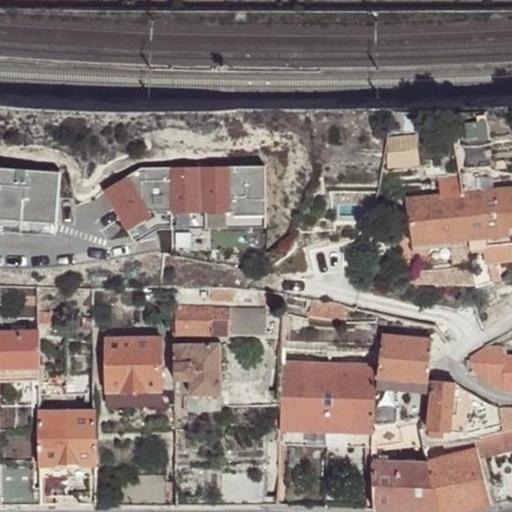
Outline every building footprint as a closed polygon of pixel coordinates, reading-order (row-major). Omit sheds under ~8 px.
[(450,131),(420,131),(420,161),(450,161),(450,131)] [(141,170),(106,190),(131,243),(157,239),(156,230),(174,231),(172,250),(265,252),(262,167),(141,170)] [(0,233),(55,237),(60,173),(0,169),(0,233)] [(441,196),(466,193),(465,177),(465,172),(439,175),(441,196)] [(465,177),(466,193),(482,192),(481,176),(465,177)] [(385,225),(402,222),(402,201),(404,200),(404,186),(394,186),(394,205),(385,205),(385,225)] [(466,193),(470,237),(488,235),(511,233),(511,189),(482,192),(466,193)] [(472,249),(470,237),(466,193),(441,196),(410,199),(414,242),(452,239),(454,259),(473,257),(472,249)] [(511,239),(511,233),(488,235),(489,247),(489,253),(509,251),(508,240),(511,239)] [(470,237),(472,249),(489,247),(488,235),(470,237)] [(346,249),(339,253),(343,260),(349,256),(346,249)] [(474,264),(416,270),(417,282),(476,277),(474,264)] [(160,287),(144,288),(144,301),(161,300),(160,287)] [(234,299),(234,289),(212,289),(212,299),(234,299)] [(26,304),(37,305),(38,295),(26,295),(26,304)] [(345,319),(347,307),(343,306),(313,301),(310,314),(345,319)] [(176,332),(176,334),(218,337),(230,338),(230,334),(232,319),(232,312),(215,311),(214,309),(182,307),(182,308),(175,308),(175,325),(176,332)] [(232,319),(230,334),(265,334),(265,308),(233,308),(232,312),(232,319)] [(2,333),(1,380),(40,379),(39,332),(2,333)] [(176,334),(176,345),(218,345),(218,337),(176,334)] [(428,382),(429,374),(432,341),(383,336),(379,378),(428,382)] [(106,340),(108,392),(163,391),(163,339),(106,340)] [(176,345),(176,381),(191,380),(191,395),(222,394),(222,345),(218,345),(176,345)] [(488,380),(504,388),(502,356),(502,349),(485,350),(471,358),(473,370),(488,380)] [(504,388),(511,388),(511,356),(502,356),(504,388)] [(326,434),(374,434),(374,426),(375,365),(282,362),(279,433),(326,434)] [(378,388),(428,393),(428,382),(379,378),(378,388)] [(452,432),(456,382),(448,381),(434,380),(430,430),(452,432)] [(108,407),(176,406),(176,391),(163,391),(108,392),(108,407)] [(222,394),(191,395),(185,395),(185,413),(228,412),(228,394),(222,394)] [(511,430),(511,406),(502,406),(508,432),(511,430)] [(95,468),(95,410),(39,411),(39,468),(95,468)] [(373,446),(373,462),(383,462),(383,450),(404,450),(399,425),(374,426),(374,434),(373,446)] [(511,430),(508,432),(482,439),(484,449),(487,456),(511,449),(511,430)] [(279,444),(373,446),(374,434),(326,434),(279,433),(279,444)] [(478,451),(482,450),(479,439),(475,440),(468,441),(470,451),(478,449),(478,451)] [(439,511),(451,511),(492,506),(478,451),(478,449),(470,451),(428,461),(439,511)] [(375,511),(400,511),(439,511),(428,461),(383,462),(373,462),(375,511)] [(190,464),(177,464),(178,473),(191,472),(190,464)] [(2,506),(35,506),(35,468),(2,468),(2,506)] [(498,505),(511,501),(511,472),(491,478),(498,505)] [(120,475),(120,506),(170,506),(168,475),(120,475)] [(221,475),(220,506),(265,506),(266,475),(221,475)]
